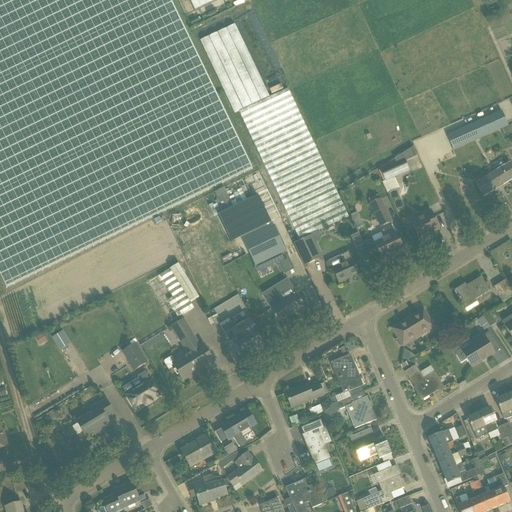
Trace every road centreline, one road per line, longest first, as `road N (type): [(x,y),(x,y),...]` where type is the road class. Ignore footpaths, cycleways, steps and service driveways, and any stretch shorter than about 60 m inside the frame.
road 1 (track): [(0,341),(51,496),(63,509)]
road 2 (residential): [(362,318),(511,227)]
road 3 (residential): [(148,448),(258,382)]
road 4 (residential): [(258,382),(362,318)]
